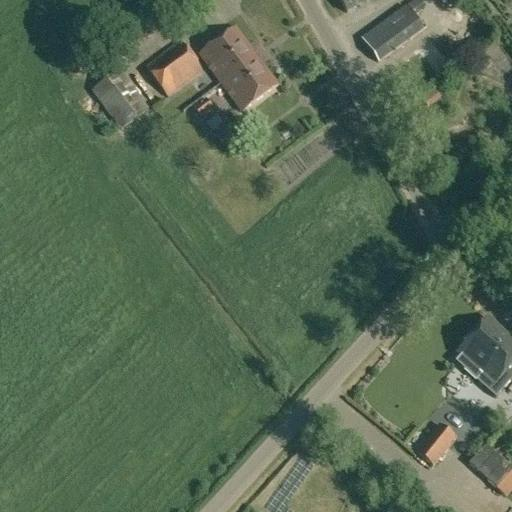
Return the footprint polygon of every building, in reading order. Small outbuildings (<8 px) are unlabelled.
[(338,0),(347,14),(371,0),(338,0)] [(378,63),(423,30),(406,8),(361,41),(378,63)] [(235,30),(200,56),(221,84),(256,58),(235,30)] [(167,98),(202,71),(181,43),(146,69),(167,98)] [(256,58),(221,84),(242,112),(280,84),(267,67),(264,69),(256,58)] [(121,130),(148,111),(120,72),(93,91),(121,130)] [(201,120),(214,111),(205,100),(193,109),(201,120)] [(281,174),(294,191),(341,157),(328,139),(281,174)] [(455,364),(495,399),(511,380),(511,343),(487,321),(458,353),(461,356),(455,364)] [(457,439),(439,425),(416,454),(433,469),(457,439)] [(449,460),(465,471),(476,456),(459,445),(449,460)] [(464,471),(477,485),(491,470),(501,480),(511,469),(489,447),(464,471)]
